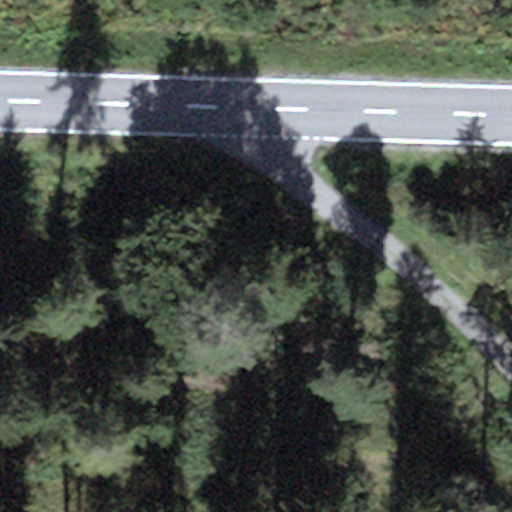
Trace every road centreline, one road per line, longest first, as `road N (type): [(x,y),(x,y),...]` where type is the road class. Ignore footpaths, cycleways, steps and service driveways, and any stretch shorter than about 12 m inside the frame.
road 1 (tertiary): [(511,112),(0,96)]
road 2 (track): [(511,360),(334,212),(224,103)]
